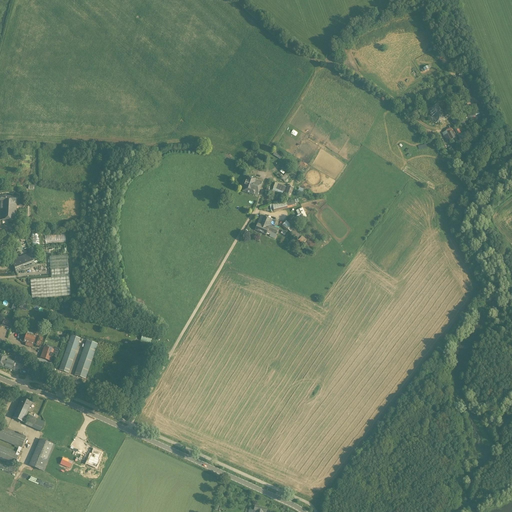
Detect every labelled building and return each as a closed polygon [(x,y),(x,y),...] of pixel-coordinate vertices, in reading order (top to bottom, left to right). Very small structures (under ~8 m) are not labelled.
[(431,118),(433,120),(434,119),(436,122),(449,114),(445,108),(444,109),(445,111),(442,112),(437,104),(428,110),(432,117),(431,118)] [(477,116),(479,114),(476,107),(473,109),(475,112),(468,115),(465,116),(463,112),(455,116),(456,117),(453,118),(455,123),(458,122),(461,128),(469,124),(468,123),(470,122),(471,122),(472,122),(473,125),(479,122),(477,116)] [(470,139),(473,137),(469,130),(458,135),(461,142),(469,138),(470,139)] [(457,137),(454,131),(444,136),(447,143),(457,137)] [(282,156),(276,152),(273,155),(280,160),(282,156)] [(257,181),(257,180),(247,177),(242,192),(254,196),(254,195),(257,196),(262,182),(257,181)] [(286,187),(278,184),(275,189),(273,188),(272,192),(281,195),(283,192),(284,192),(286,187)] [(0,202),(1,202),(0,215),(0,220),(16,221),(26,222),(26,217),(16,217),(16,209),(17,209),(17,211),(29,211),(29,206),(27,206),(27,204),(16,203),(17,203),(17,197),(0,196),(0,202)] [(303,201),(302,198),(295,200),(277,204),(278,211),(287,209),(296,207),(296,205),(298,205),(298,203),(299,203),(299,202),(303,201)] [(298,221),(306,218),(305,215),(302,208),(298,210),(300,214),(296,216),(298,221)] [(272,220),(267,218),(261,215),(255,230),(261,233),(266,235),(267,233),(270,235),(270,233),(276,235),(278,230),(270,226),(270,225),(272,220)] [(290,220),(288,222),(293,226),(298,221),(292,216),(289,219),(290,220)] [(292,227),(293,226),(288,222),(286,221),(281,226),(287,232),(287,231),(290,233),(289,234),(297,241),(298,241),(303,245),(305,247),(308,244),(307,243),(308,242),(306,241),(306,240),(302,236),(301,237),(293,230),(294,228),(292,227)] [(45,235),(45,243),(65,242),(65,234),(45,235)] [(16,273),(35,266),(30,254),(11,260),(16,273)] [(67,255),(49,257),(50,276),(68,274),(67,255)] [(69,277),(30,280),(32,299),(70,296),(69,277)] [(27,304),(21,301),(19,308),(25,310),(27,304)] [(11,329),(14,321),(7,318),(7,320),(4,319),(1,326),(11,329)] [(43,339),(37,337),(23,332),(20,341),(40,348),(43,339)] [(71,336),(59,370),(68,373),(80,339),(71,336)] [(87,341),(75,375),(85,379),(97,344),(87,341)] [(42,355),(41,355),(40,358),(50,361),(51,359),(49,359),(50,357),(51,358),(52,354),(55,355),(53,359),(55,359),(55,361),(59,349),(55,348),(55,347),(54,347),(54,350),(53,349),(53,350),(45,347),(44,347),(43,350),(42,355)] [(6,357),(0,355),(0,366),(12,370),(14,362),(5,359),(6,357)] [(11,394),(0,389),(0,401),(4,403),(3,406),(6,407),(11,394)] [(13,418),(23,423),(31,403),(21,399),(13,418)] [(30,416),(25,425),(40,432),(44,423),(30,416)] [(0,439),(18,447),(21,448),(26,437),(0,425),(0,439)] [(40,439),(29,465),(43,471),(54,445),(40,439)] [(19,454),(16,453),(0,446),(0,459),(14,466),(19,454)] [(88,463),(93,465),(94,464),(98,465),(100,460),(99,459),(102,453),(95,450),(93,456),(92,455),(88,463)]
